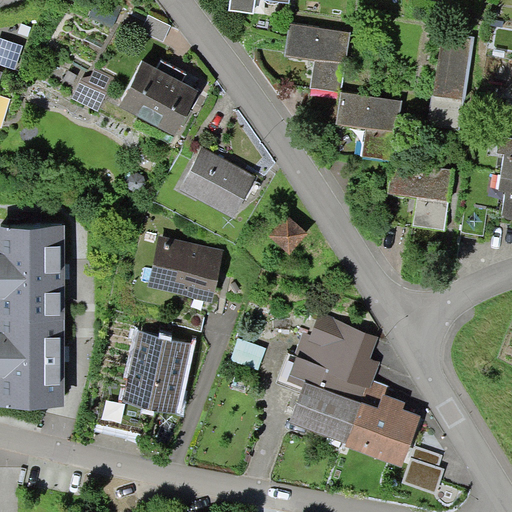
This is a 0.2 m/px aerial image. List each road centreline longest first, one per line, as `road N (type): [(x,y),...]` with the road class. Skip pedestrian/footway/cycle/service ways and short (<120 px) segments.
road 1 (residential): [(167,0),(407,329)]
road 2 (residential): [(342,511),(0,436)]
road 3 (residential): [(407,329),(506,511)]
